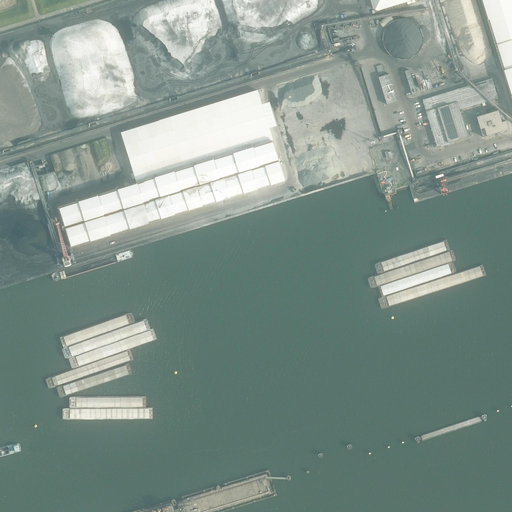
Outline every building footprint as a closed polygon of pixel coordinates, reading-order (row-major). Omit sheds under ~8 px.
[(369,0),(373,9),(378,11),(414,0),(369,0)] [(389,14),(380,23),(385,29),(395,20),(389,14)] [(424,41),(423,37),(423,35),(422,33),(420,29),(418,26),(415,24),(411,22),(408,21),(406,20),(403,20),(399,20),(395,21),(392,23),(389,26),(387,27),(386,29),(385,31),(384,33),(383,36),(382,40),(383,44),(383,46),(384,48),(386,51),(388,55),(390,56),(391,57),(393,59),(395,60),(399,61),(402,61),(406,61),(410,60),(413,59),(415,57),(417,56),(419,54),(420,53),(422,49),(423,46),(423,43),(424,41)] [(410,70),(405,71),(412,95),(417,94),(410,70)] [(390,74),(378,77),(387,105),(398,101),(390,74)] [(492,78),(422,100),(437,147),(468,137),(460,110),(498,98),(492,78)] [(58,205),(68,242),(286,185),(271,127),(277,126),(271,101),(262,104),(259,92),(121,129),(135,185),(58,205)] [(477,117),(483,137),(497,133),(497,135),(509,131),(503,109),(477,117)] [(414,150),(408,151),(411,160),(417,158),(414,150)]
